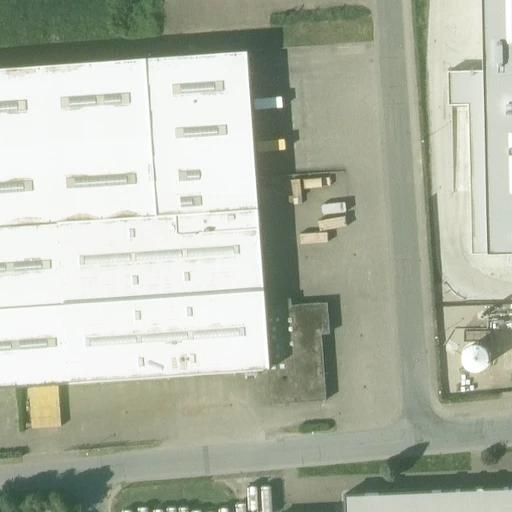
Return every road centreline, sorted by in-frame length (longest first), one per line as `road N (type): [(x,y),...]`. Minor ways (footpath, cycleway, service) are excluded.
road 1 (unclassified): [(420,440),(391,0)]
road 2 (unclassified): [(94,467),(420,440)]
